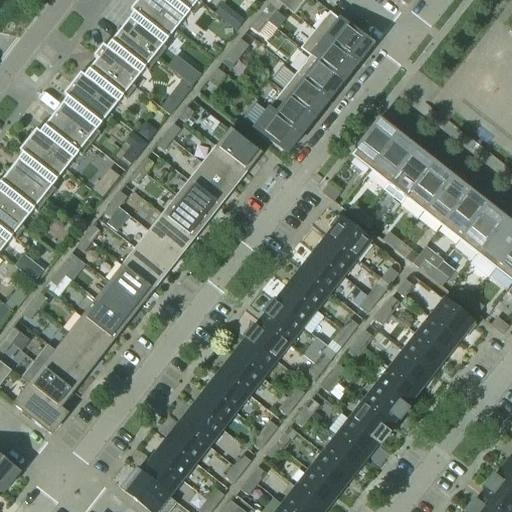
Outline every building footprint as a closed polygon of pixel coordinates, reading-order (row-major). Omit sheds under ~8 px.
[(202,5),(194,0),(138,0),(138,1),(176,31),(189,14),(193,17),(202,5)] [(163,47),(176,31),(138,1),(130,11),(133,14),(120,32),(157,62),(167,50),(163,47)] [(268,24),(276,13),(268,6),(259,17),(268,24)] [(372,47),(329,14),(314,32),(357,66),(372,47)] [(259,35),(268,24),(259,17),(251,28),(259,35)] [(157,62),(120,32),(106,49),(102,46),(94,57),(135,90),(136,89),(132,86),(144,70),(148,73),(157,62)] [(357,66),(314,32),(300,50),(343,84),(357,66)] [(239,59),(248,48),(239,42),(231,53),(239,59)] [(343,84),(300,50),(310,58),(296,75),(329,102),(343,84)] [(230,70),(239,59),(231,53),(222,64),(230,70)] [(135,90),(94,57),(93,58),(97,61),(84,78),(80,75),(71,85),(109,115),(122,99),(126,102),(135,90)] [(216,88),(225,77),(217,71),(208,81),(216,88)] [(329,102),(296,75),(282,93),(315,120),(329,102)] [(109,115),(71,85),(63,96),(67,99),(53,116),(91,146),(100,135),(96,132),(109,115)] [(315,120),(282,93),(267,111),(301,137),(315,120)] [(185,125),(193,115),(186,110),(178,120),(185,125)] [(301,137),(267,111),(253,129),(286,156),(301,137)] [(91,146),(53,116),(39,134),(35,131),(27,142),(65,171),(78,155),(82,158),(91,146)] [(370,171),(397,136),(388,129),(378,121),(377,122),(378,123),(351,157),(370,171)] [(165,136),(172,142),(179,132),(172,127),(165,136)] [(259,155),(229,131),(215,149),(245,173),(252,165),(251,164),(259,155)] [(164,152),(172,142),(165,136),(157,146),(164,152)] [(388,185),(415,151),(397,136),(370,171),(388,185)] [(52,188),(65,171),(27,142),(18,152),(22,155),(8,173),(46,203),(55,191),(52,188)] [(238,181),(245,173),(215,149),(202,166),(232,190),(239,182),(238,181)] [(405,199),(433,165),(415,151),(388,185),(383,192),(400,205),(405,199)] [(145,176),(152,166),(146,161),(138,171),(145,176)] [(423,214),(451,179),(433,165),(405,199),(423,214)] [(232,190),(202,166),(189,183),(219,207),(226,199),(224,198),(232,190)] [(137,186),(145,176),(138,171),(130,180),(137,186)] [(46,203),(8,173),(0,183),(0,211),(24,231),(25,230),(21,227),(33,211),(37,214),(46,203)] [(441,228),(469,193),(451,179),(423,214),(441,228)] [(219,207),(189,183),(175,200),(205,224),(212,216),(211,215),(219,207)] [(339,195),(328,186),(321,195),(332,203),(339,195)] [(459,242),(487,207),(469,193),(441,228),(459,242)] [(118,210),(126,200),(119,195),(111,204),(118,210)] [(205,224),(175,200),(162,217),(192,240),(199,233),(198,232),(205,224)] [(110,220),(118,210),(111,204),(103,214),(110,220)] [(364,215),(353,206),(347,215),(358,223),(364,215)] [(477,256),(504,221),(487,207),(459,242),(477,256)] [(24,231),(0,211),(0,253),(11,239),(15,242),(24,231)] [(369,232),(375,224),(364,215),(358,223),(369,232)] [(192,240),(162,217),(149,234),(179,257),(185,250),(184,249),(192,240)] [(355,261),(369,243),(337,217),(328,228),(332,231),(326,238),(355,261)] [(495,270),(511,248),(511,226),(504,221),(477,256),(495,270)] [(91,244),(99,234),(92,229),(85,238),(91,244)] [(179,257),(149,234),(135,251),(165,274),(172,267),(171,266),(179,257)] [(400,243),(389,235),(383,243),(394,251),(400,243)] [(84,254),(91,244),(85,238),(77,248),(84,254)] [(342,278),(355,261),(326,238),(313,256),(342,278)] [(411,252),(400,243),(394,251),(404,260),(411,252)] [(511,283),(511,248),(495,270),(511,283)] [(165,274),(135,251),(122,268),(152,291),(159,284),(157,283),(165,274)] [(328,295),(342,278),(313,256),(299,273),(328,295)] [(73,268),(66,262),(58,272),(65,278),(73,268)] [(436,271),(425,263),(418,271),(429,280),(436,271)] [(152,291),(122,268),(109,285),(139,308),(145,301),(144,300),(152,291)] [(389,288),(398,276),(389,270),(380,281),(389,288)] [(440,288),(447,280),(436,271),(429,280),(440,288)] [(57,288),(65,278),(58,272),(50,282),(57,288)] [(328,295),(299,273),(286,290),(315,312),(328,295)] [(404,299),(413,288),(404,281),(395,293),(404,299)] [(139,308),(109,285),(95,302),(125,325),(132,318),(131,317),(139,308)] [(375,305),(384,293),(376,287),(367,298),(375,305)] [(315,312),(286,290),(274,305),(271,304),(271,305),(302,329),(315,312)] [(465,308),(472,300),(461,291),(454,299),(465,308)] [(38,312),(46,302),(39,296),(31,306),(38,312)] [(367,316),(375,305),(367,298),(358,309),(367,316)] [(390,316),(399,305),(391,299),(382,310),(390,316)] [(474,315),(480,307),(472,300),(465,308),(474,315)] [(125,325),(95,302),(82,319),(112,342),(119,335),(117,334),(125,325)] [(476,327),(463,317),(443,302),(429,319),(458,342),(464,335),(467,338),(476,327)] [(302,329),(271,305),(263,314),(265,316),(259,323),(288,346),(302,329)] [(30,322),(38,312),(31,306),(23,316),(30,322)] [(382,328),(390,316),(382,310),(373,321),(382,328)] [(112,342),(82,319),(69,336),(99,359),(105,352),(104,351),(112,342)] [(458,342),(429,319),(415,336),(445,359),(458,342)] [(508,328),(497,320),(491,328),(502,337),(508,328)] [(349,338),(357,327),(349,321),(340,332),(349,338)] [(275,363),(288,346),(259,323),(254,330),(252,328),(244,338),(275,363)] [(11,346),(19,336),(12,330),(4,340),(11,346)] [(340,350),(349,338),(340,332),(331,343),(340,350)] [(364,350),(372,339),(364,332),(355,344),(364,350)] [(99,359),(69,336),(55,353),(85,376),(92,369),(91,368),(99,359)] [(445,359),(415,336),(402,353),(431,376),(445,359)] [(275,363),(244,338),(243,339),(245,341),(232,357),(262,380),(275,363)] [(0,352),(4,356),(11,346),(4,340),(0,345),(0,352)] [(355,361),(364,350),(355,344),(346,355),(355,361)] [(85,376),(55,353),(42,370),(72,393),(78,386),(77,385),(85,376)] [(418,393),(431,376),(402,353),(389,370),(418,393)] [(322,372),(331,361),(322,355),(313,366),(322,372)] [(262,380),(232,357),(219,374),(248,397),(262,380)] [(313,384),(322,372),(313,366),(305,377),(313,384)] [(337,384),(346,373),(337,366),(328,378),(337,384)] [(72,393),(42,370),(29,387),(66,416),(67,416),(59,410),(65,403),(64,402),(72,393)] [(418,393),(389,370),(375,387),(407,412),(407,411),(405,409),(418,393)] [(248,397),(219,374),(206,391),(235,414),(248,397)] [(328,395),(337,384),(328,378),(320,389),(328,395)] [(66,416),(29,387),(13,406),(51,436),(66,416)] [(407,412),(375,387),(362,404),(391,427),(397,420),(399,422),(407,412)] [(304,396),(295,389),(286,400),(295,407),(304,396)] [(235,414),(206,391),(192,408),(221,431),(235,414)] [(286,418),(295,407),(286,400),(278,411),(286,418)] [(310,418),(319,407),(310,401),(301,412),(310,418)] [(391,427),(362,404),(349,421),(380,446),(388,436),(386,434),(391,427)] [(221,431),(192,408),(179,425),(208,448),(221,431)] [(301,430),(310,418),(301,412),(293,423),(301,430)] [(380,446),(349,421),(335,439),(364,462),(377,445),(379,446),(380,446)] [(268,441),(277,430),(268,423),(259,434),(268,441)] [(208,448),(179,425),(165,442),(195,465),(208,448)] [(259,452),(268,441),(259,434),(251,445),(259,452)] [(283,453),(292,441),(283,435),(274,446),(283,453)] [(364,462),(335,439),(322,455),(351,478),(364,462)] [(195,465),(165,442),(152,459),(181,482),(195,465)] [(274,464),(283,453),(274,446),(266,457),(274,464)] [(351,478),(322,455),(308,472),(338,495),(351,478)] [(241,475),(250,464),(241,457),(233,468),(241,475)] [(181,482),(152,459),(139,476),(135,473),(175,505),(176,505),(168,499),(181,482)] [(18,476),(0,461),(0,490),(4,493),(18,476)] [(511,466),(507,463),(495,480),(511,493),(511,466)] [(233,486),(241,475),(233,468),(224,479),(233,486)] [(256,486),(265,475),(257,469),(248,480),(256,486)] [(324,511),(338,495),(308,472),(295,489),(324,511)] [(169,511),(175,505),(135,473),(121,491),(147,511),(169,511)] [(511,511),(511,493),(495,480),(492,478),(484,489),(486,491),(481,497),(499,511),(511,511)] [(248,498),(256,486),(248,480),(239,491),(248,498)] [(324,511),(295,489),(281,506),(288,511),(324,511)] [(215,509),(223,497),(215,491),(206,502),(215,509)] [(499,511),(481,497),(474,506),(472,504),(465,511),(499,511)] [(211,511),(215,509),(206,502),(198,511),(211,511)] [(236,511),(238,509),(230,503),(222,511),(236,511)]
